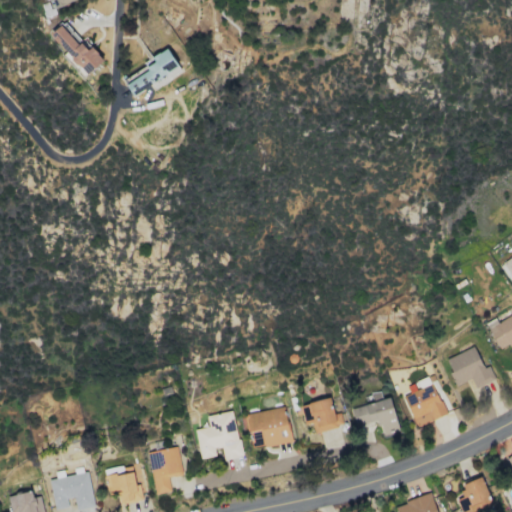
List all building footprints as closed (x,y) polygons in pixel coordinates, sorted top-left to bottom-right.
[(76,0),(75,0),(48,0),(52,9),(76,0)] [(101,62),(65,19),(47,35),(84,77),(101,62)] [(133,98),(179,68),(167,50),(121,79),(133,98)] [(511,255),(498,264),(509,282),(511,280),(511,255)] [(511,314),(496,322),(494,318),(485,323),(499,350),(511,343),(511,314)] [(443,360),(456,386),(470,380),(474,388),(494,380),(487,365),(482,367),(473,347),(443,360)] [(444,415),(429,376),(406,386),(409,394),(402,396),(411,419),(428,413),(431,420),(444,415)] [(398,431),(389,397),(349,408),(355,428),(377,422),(381,436),(398,431)] [(313,434),(343,426),(339,412),(333,414),(329,398),(299,405),(305,425),(311,423),(313,434)] [(289,442),(284,408),(245,413),(250,448),(289,442)] [(199,459),(215,456),(213,449),(221,447),(223,460),(240,457),(232,411),(205,416),(207,427),(194,430),(199,459)] [(147,451),(153,494),(170,492),(168,477),(181,476),(177,448),(147,451)] [(142,500),(139,484),(135,485),(131,465),(103,470),(107,493),(117,492),(119,504),(142,500)] [(48,480),(54,510),(68,508),(66,499),(73,498),(75,511),(93,507),(87,472),(48,480)] [(460,511),(477,511),(493,505),(480,476),(459,486),(464,497),(456,501),(460,511)] [(32,498),(30,491),(8,496),(11,511),(42,511),(39,496),(32,498)] [(436,511),(430,494),(394,505),(395,511),(436,511)]
